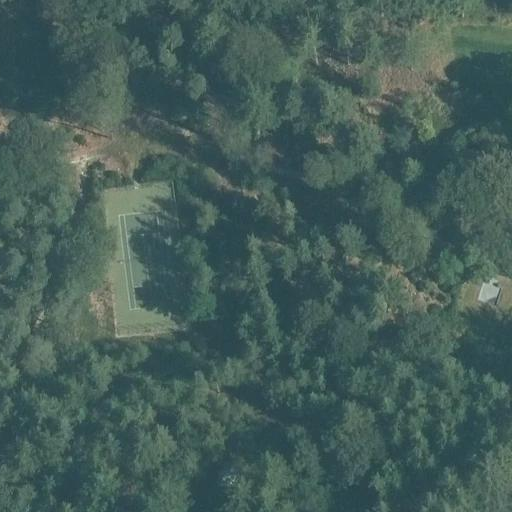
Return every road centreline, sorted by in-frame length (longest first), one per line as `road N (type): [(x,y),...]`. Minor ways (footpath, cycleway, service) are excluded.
road 1 (track): [(0,177),(120,144),(100,109),(77,0)]
road 2 (track): [(426,511),(511,415)]
